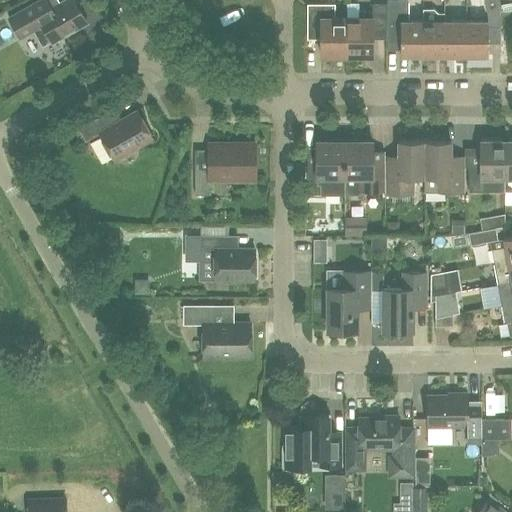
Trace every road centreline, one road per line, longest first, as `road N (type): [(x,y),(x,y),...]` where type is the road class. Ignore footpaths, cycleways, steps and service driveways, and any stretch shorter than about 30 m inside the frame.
road 1 (residential): [(511,364),(320,364),(291,350),(284,325),(284,99)]
road 2 (residential): [(202,511),(0,168)]
road 3 (residential): [(511,95),(284,99)]
road 4 (residential): [(0,138),(147,52)]
road 5 (residential): [(284,99),(203,91),(147,52)]
